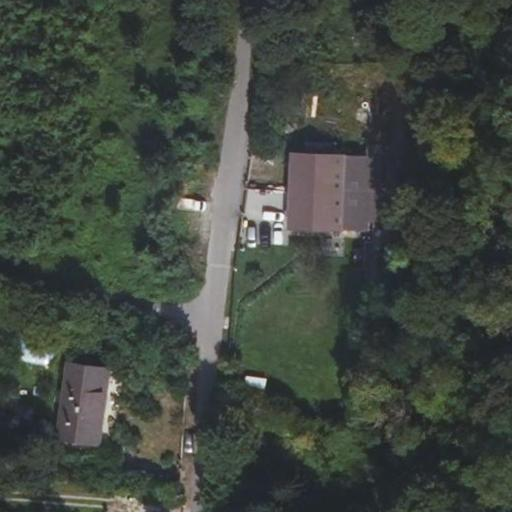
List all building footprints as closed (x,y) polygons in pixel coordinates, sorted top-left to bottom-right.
[(348,188),(350,150),(300,145),(297,183),(348,188)] [(371,191),(375,153),(350,150),(348,188),(371,191)] [(346,216),(348,188),(297,183),(296,206),(346,216)] [(369,220),(371,191),(348,188),(346,216),(369,220)] [(345,226),(346,216),(296,206),(294,223),(345,226)] [(368,227),(369,220),(346,216),(345,226),(368,227)] [(77,371),(74,443),(117,445),(121,373),(77,371)]
